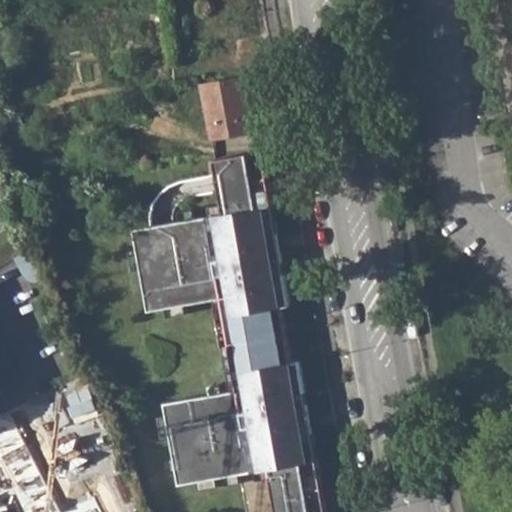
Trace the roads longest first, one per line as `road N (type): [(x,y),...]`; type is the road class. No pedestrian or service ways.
road 1 (tertiary): [(335,0),(412,511)]
road 2 (residential): [(436,0),(468,181),(480,213),(511,249)]
